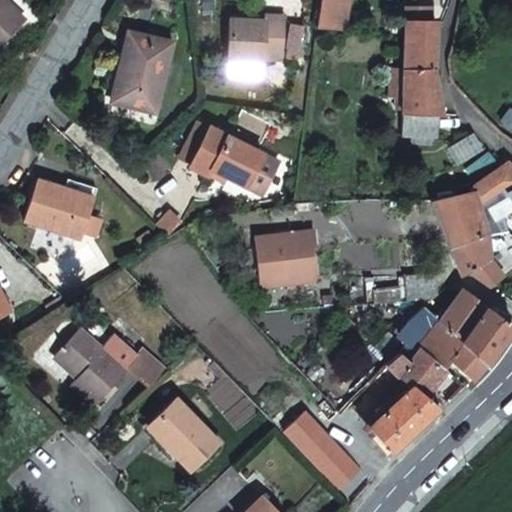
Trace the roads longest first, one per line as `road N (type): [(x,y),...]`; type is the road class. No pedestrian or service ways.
road 1 (tertiary): [(511,373),(374,511)]
road 2 (residential): [(87,0),(0,154)]
